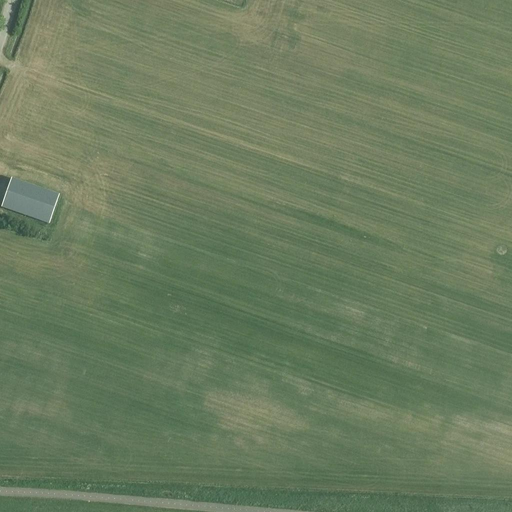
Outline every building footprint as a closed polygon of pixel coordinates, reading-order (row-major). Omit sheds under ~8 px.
[(0,127),(0,133),(12,135),(13,130),(0,127)] [(21,145),(25,133),(18,130),(14,142),(21,145)] [(42,152),(47,140),(30,134),(25,146),(42,152)] [(1,210),(48,227),(58,198),(11,181),(1,210)] [(8,354),(5,377),(18,379),(20,355),(8,354)] [(123,399),(131,396),(129,388),(120,391),(123,399)] [(204,412),(211,413),(212,406),(205,405),(204,412)] [(24,432),(6,430),(4,444),(54,450),(56,434),(24,431),(24,432)]
